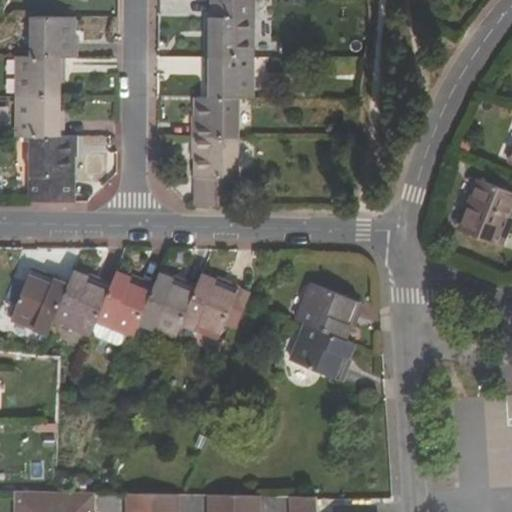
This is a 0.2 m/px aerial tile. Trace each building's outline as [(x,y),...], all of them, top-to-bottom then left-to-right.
[(254,0),(210,0),(210,37),(205,37),(205,57),(254,57),(254,0)] [(68,55),(80,55),(80,37),(75,37),(75,16),(31,15),(32,55),(68,55)] [(63,76),(68,76),(68,55),(32,55),(19,55),(19,97),(63,97),(63,76)] [(205,77),(210,77),(210,98),(241,98),(254,98),(254,57),(205,57),(205,77)] [(31,136),(68,136),(68,116),(63,116),(63,97),(19,97),(18,136),(31,136)] [(210,98),(197,98),(197,118),(193,118),(193,138),(241,138),(241,98),(210,98)] [(74,157),(79,157),(79,136),(68,136),(31,136),(32,202),(74,202),(74,157)] [(193,158),(198,157),(198,205),(240,206),(241,138),(193,138),(193,158)] [(462,230),(499,245),(511,213),(511,190),(483,179),(462,230)] [(55,320),(69,285),(32,270),(12,317),(50,332),(55,320)] [(55,320),(92,335),(94,329),(111,286),(75,271),(69,285),(55,320)] [(126,338),(129,332),(135,335),(140,321),(154,286),(118,271),(111,286),(94,329),(97,336),(117,344),(126,338)] [(183,322),(197,287),(160,272),(154,286),(140,321),(177,336),(183,322)] [(221,338),(227,325),(238,330),(252,293),(203,273),(197,287),(183,322),(221,338)] [(307,322),(347,339),(362,302),(314,283),(299,319),(307,322)] [(307,322),(292,360),(341,379),(356,343),(347,339),(307,322)] [(16,511),(92,511),(93,493),(70,493),(55,493),(17,491),(16,511)] [(125,511),(178,511),(179,495),(125,494),(125,511)] [(208,511),(259,511),(260,496),(209,495),(208,511)] [(318,511),(318,497),(292,497),(293,511),(318,511)]
